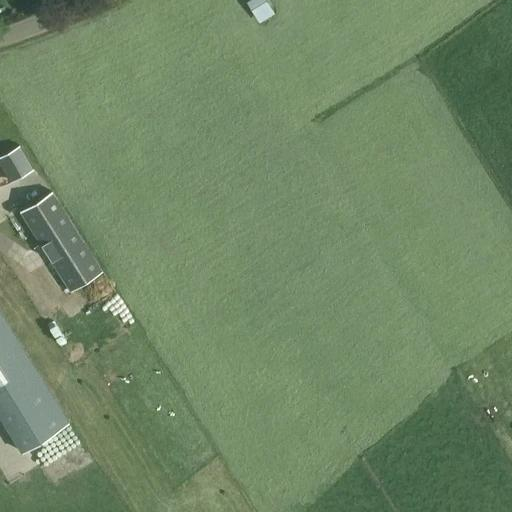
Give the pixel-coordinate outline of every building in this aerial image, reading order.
[(260,22),(274,13),(266,0),(250,0),(248,2),(260,22)] [(21,143),(0,155),(0,156),(12,177),(34,164),(21,143)] [(54,189),(22,208),(71,286),(102,267),(54,189)] [(117,293),(83,306),(96,338),(130,325),(117,293)] [(0,414),(22,450),(68,421),(0,312),(0,414)] [(67,466),(70,477),(92,472),(90,461),(67,466)]
